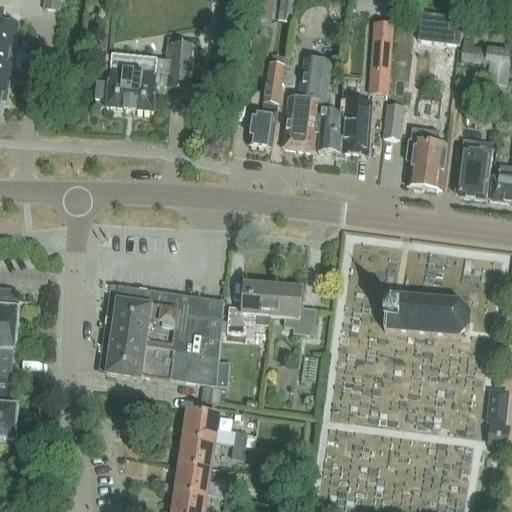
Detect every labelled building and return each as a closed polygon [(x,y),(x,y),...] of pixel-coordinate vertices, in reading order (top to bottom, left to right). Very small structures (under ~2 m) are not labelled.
[(44,0),(43,12),(59,14),(60,0),(44,0)] [(228,0),(221,34),(233,36),(240,0),(228,0)] [(274,0),(261,0),(258,30),(271,31),(274,0)] [(293,0),(281,0),(278,25),(291,26),(293,0)] [(2,13),(0,12),(0,110),(2,95),(8,96),(18,25),(0,23),(2,13)] [(462,21),(421,16),(418,42),(459,48),(462,21)] [(193,92),(197,51),(167,48),(166,64),(112,59),(110,86),(109,86),(109,87),(97,86),(96,104),(108,105),(107,113),(123,114),(123,116),(136,117),(136,116),(154,117),(156,89),(193,92)] [(487,51),(487,53),(461,49),(460,59),(485,63),(490,63),(488,86),(505,87),(508,66),(510,67),(511,54),(487,51)] [(391,60),(371,58),(368,98),(388,99),(391,60)] [(314,156),(316,137),(320,106),(326,107),(330,66),(310,64),(301,63),(297,103),(289,103),(284,152),(314,156)] [(272,151),(284,69),(270,67),(263,115),(255,114),(251,147),(272,151)] [(340,105),(339,114),(337,133),(342,133),(345,133),(343,157),(368,159),(372,107),(340,105)] [(329,107),(326,107),(320,106),(316,137),(321,138),(319,156),(340,158),(342,133),(337,133),(339,114),(328,113),(329,107)] [(403,111),(386,109),(382,143),(399,145),(403,111)] [(435,194),(441,189),(446,150),(436,149),(438,135),(419,132),(418,145),(408,144),(405,163),(411,164),(408,191),(409,191),(410,193),(422,195),(424,193),(435,194)] [(460,198),(485,201),(491,155),(462,152),(457,192),(460,198)] [(490,202),(511,204),(511,157),(510,170),(498,168),(497,179),(493,178),(490,202)] [(270,322),(273,289),(244,287),(243,312),(229,311),(227,337),(245,338),(245,329),(256,330),(256,321),(270,322)] [(302,291),(273,289),(270,322),(284,323),(284,332),(294,333),(293,338),(314,340),(316,314),(300,313),(302,291)] [(117,294),(110,348),(217,363),(224,307),(220,307),(117,294)] [(460,305),(387,298),(386,309),(385,324),(384,335),(457,341),(468,330),(470,315),(460,305)] [(213,390),(217,363),(110,348),(106,381),(141,385),(142,382),(171,385),(213,390)] [(228,381),(216,380),(216,390),(227,391),(228,381)] [(9,385),(0,383),(0,447),(16,448),(19,410),(8,409),(9,385)] [(223,394),(203,391),(201,405),(221,408),(223,394)] [(508,396),(491,394),(487,426),(505,428),(508,396)] [(184,442),(215,447),(219,420),(188,415),(184,442)] [(488,448),(507,450),(509,433),(491,430),(488,448)] [(233,450),(246,451),(247,439),(235,437),(233,450)] [(215,447),(184,442),(180,469),(211,473),(215,447)] [(244,465),(246,451),(233,450),(231,463),(244,465)] [(211,473),(180,469),(176,496),(207,501),(211,473)] [(225,503),(238,505),(240,492),(227,490),(225,503)] [(204,511),(207,501),(176,496),(173,511),(204,511)] [(236,511),(238,505),(225,503),(223,511),(236,511)]
